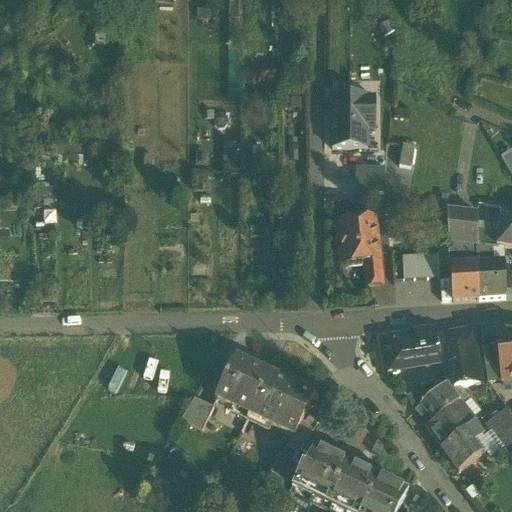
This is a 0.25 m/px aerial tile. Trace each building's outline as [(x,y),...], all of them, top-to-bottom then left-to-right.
[(332,152),(368,152),(368,135),(374,135),(373,100),(331,101),(332,152)] [(233,167),(234,144),(224,143),(224,167),(233,167)] [(398,166),(402,147),(392,145),(388,164),(398,166)] [(415,149),(403,146),(398,169),(410,171),(415,149)] [(511,154),(511,153),(500,159),(511,178),(511,154)] [(356,196),(384,196),(384,171),(356,171),(356,196)] [(511,210),(502,209),(497,242),(496,248),(497,249),(498,249),(503,250),(511,251),(511,210)] [(477,215),(446,212),(446,213),(447,244),(447,245),(457,246),(457,245),(476,248),(478,248),(478,233),(477,215)] [(446,213),(434,213),(436,244),(447,244),(446,213)] [(374,223),(339,226),(340,241),(337,241),(338,252),(341,252),(343,267),(364,264),(379,263),(374,223)] [(491,234),(478,233),(478,248),(497,250),(498,249),(497,249),(496,248),(497,242),(492,241),(491,234)] [(457,246),(447,245),(448,269),(451,269),(464,268),(464,263),(456,263),(457,246)] [(476,248),(457,245),(457,246),(456,263),(464,263),(464,268),(477,267),(476,248)] [(478,248),(476,248),(479,302),(505,301),(503,265),(504,265),(503,250),(498,249),(497,250),(478,248)] [(437,258),(402,260),(403,283),(438,281),(437,258)] [(379,263),(364,264),(367,288),(381,286),(379,263)] [(464,268),(451,269),(453,304),(479,302),(477,267),(464,268)] [(473,330),(443,336),(453,393),(482,386),(473,330)] [(434,331),(378,341),(383,372),(440,362),(434,331)] [(511,332),(495,335),(496,349),(482,350),(486,385),(511,381),(511,332)] [(269,378),(235,362),(230,371),(224,382),(225,382),(215,403),(249,419),(269,378)] [(314,399),(269,378),(249,419),(294,440),(301,425),(302,426),(314,399)] [(442,392),(424,406),(423,406),(417,412),(420,416),(425,412),(434,423),(435,423),(456,407),(442,392)] [(423,406),(414,394),(406,401),(416,413),(417,412),(423,406)] [(213,411),(194,402),(181,423),(202,435),(213,411)] [(435,423),(434,423),(425,430),(442,453),(473,427),(475,425),(458,406),(456,407),(435,423)] [(511,457),(511,422),(505,412),(486,427),(510,459),(511,457)] [(473,427),(442,453),(458,475),(480,459),(472,448),(482,440),(473,427)] [(297,457),(287,450),(270,476),(281,482),(292,466),(297,457)] [(316,451),(305,473),(302,471),(292,490),(294,491),(288,504),(303,511),(307,511),(313,501),(333,511),(361,511),(376,481),(316,451)] [(281,482),(267,504),(284,511),(288,504),(294,491),(292,490),(302,471),(292,466),(281,482)] [(399,511),(407,496),(376,481),(361,511),(399,511)]
